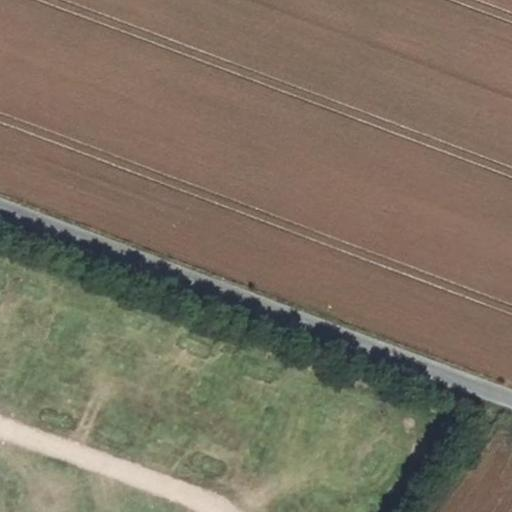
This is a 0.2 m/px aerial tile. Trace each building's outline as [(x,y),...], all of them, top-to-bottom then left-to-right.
[(0,296),(12,299),(18,270),(0,266),(0,296)] [(138,378),(149,351),(122,340),(111,367),(138,378)] [(271,395),(282,367),(253,356),(243,385),(271,395)] [(155,420),(145,449),(173,460),(184,431),(155,420)] [(365,465),(393,478),(406,449),(378,436),(365,465)] [(3,511),(35,511),(37,508),(9,498),(3,511)]
